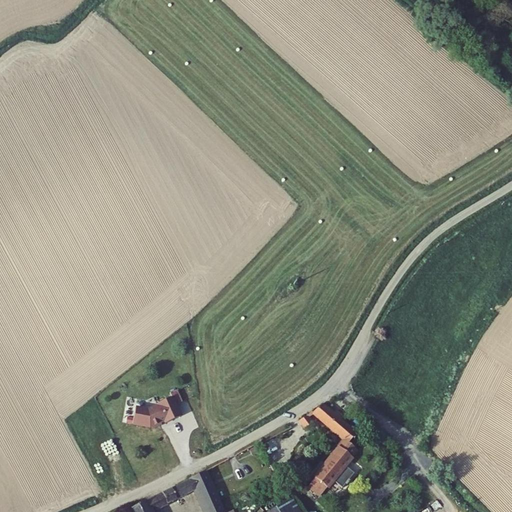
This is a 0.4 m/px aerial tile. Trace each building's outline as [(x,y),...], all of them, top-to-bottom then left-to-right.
[(151,413),(139,415),(142,432),(155,429),(156,431),(165,426),(164,424),(168,422),(170,425),(184,417),(174,398),(151,413)] [(328,407),(320,417),(351,442),(356,447),(364,436),(347,423),(350,419),(342,412),(339,416),(328,407)] [(307,422),(311,429),(320,424),(315,417),(307,422)] [(345,451),(322,482),(335,492),(366,453),(356,447),(351,442),(344,450),(345,451)] [(231,511),(212,471),(195,480),(195,482),(136,511),(231,511)]
